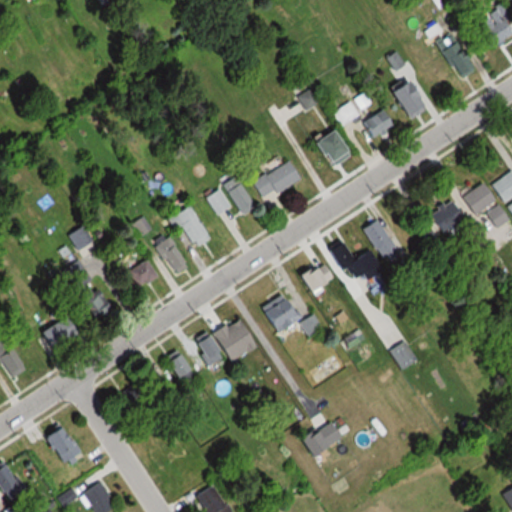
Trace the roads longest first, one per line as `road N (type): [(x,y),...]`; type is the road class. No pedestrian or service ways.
road 1 (residential): [(0,427),(511,86)]
road 2 (residential): [(160,511),(72,380)]
